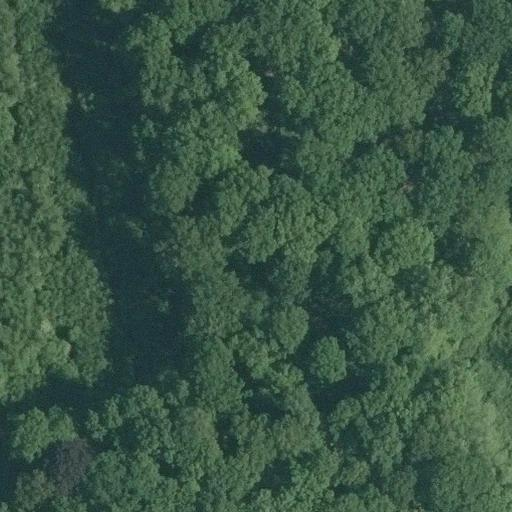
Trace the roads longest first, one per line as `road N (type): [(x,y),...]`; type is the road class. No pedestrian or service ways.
road 1 (track): [(0,488),(53,482),(431,373),(467,342),(511,268)]
road 2 (track): [(243,428),(149,0)]
